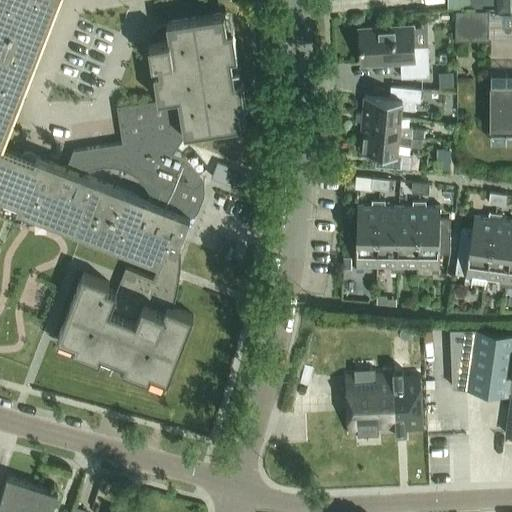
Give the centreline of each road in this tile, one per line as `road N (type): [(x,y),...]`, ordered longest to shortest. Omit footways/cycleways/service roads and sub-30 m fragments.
road 1 (unclassified): [(235,485),(281,320),(298,216),(296,0)]
road 2 (residential): [(511,498),(302,506),(235,485)]
road 3 (residential): [(0,414),(235,485)]
